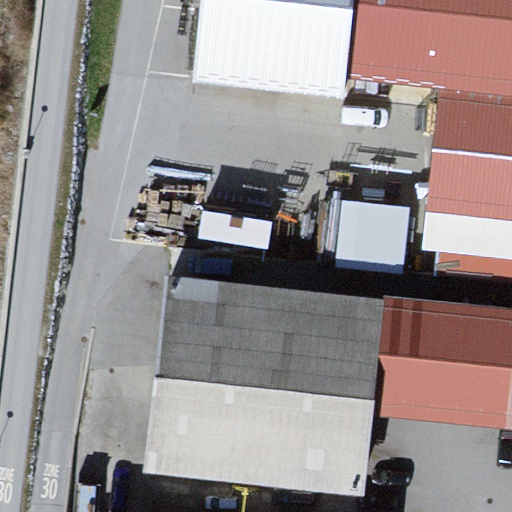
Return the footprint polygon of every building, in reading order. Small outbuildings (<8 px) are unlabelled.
[(345,0),(207,0),(200,75),(337,88),(345,0)] [(511,0),(362,0),(355,71),(444,80),(427,245),(511,253),(511,0)] [(406,268),(417,200),(346,189),(335,257),(406,268)] [(390,290),(177,267),(149,464),(369,488),(378,407),(390,290)] [(511,302),(390,290),(378,407),(511,420),(511,302)]
